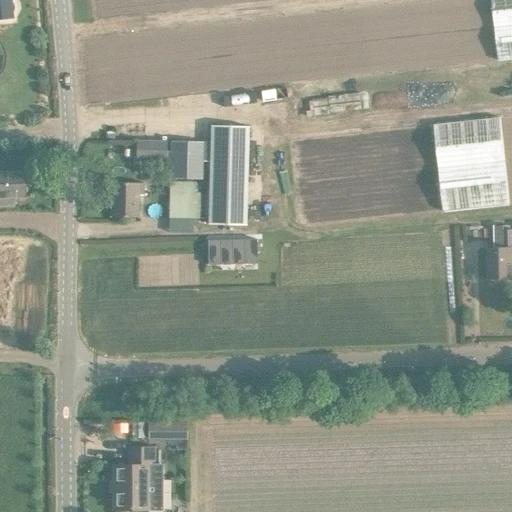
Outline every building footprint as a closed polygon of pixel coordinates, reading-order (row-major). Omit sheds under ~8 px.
[(0,0),(0,18),(11,17),(10,12),(11,11),(12,10),(12,8),(12,7),(12,5),(12,4),(11,3),(10,2),(9,1),(8,0),(0,0)] [(97,0),(98,14),(166,10),(166,6),(203,4),(202,0),(97,0)] [(81,36),(89,103),(190,91),(182,24),(81,36)] [(244,224),(247,126),(210,125),(209,148),(201,147),(201,142),(170,141),(170,152),(165,152),(165,141),(135,140),(135,159),(165,160),(165,159),(169,159),(169,178),(200,178),(201,154),(209,154),(207,223),(244,224)] [(0,205),(11,205),(13,202),(13,197),(23,197),(23,193),(25,191),(25,185),(23,184),(22,172),(0,172),(0,205)] [(191,218),(192,180),(170,179),(169,218),(191,218)] [(141,183),(110,183),(108,183),(108,216),(136,217),(136,198),(141,197),(141,183)] [(511,279),(511,224),(510,225),(510,231),(504,231),(504,226),(494,226),(494,242),(498,242),(499,250),(488,250),(488,280),(511,279)] [(255,238),(206,240),(207,264),(256,263),(255,238)] [(185,421),(147,421),(147,439),(185,439),(185,421)] [(154,447),(129,448),(129,465),(113,465),(113,482),(110,482),(110,491),(113,491),(113,509),(116,509),(115,511),(127,511),(128,509),(159,508),(159,464),(154,464),(154,447)]
